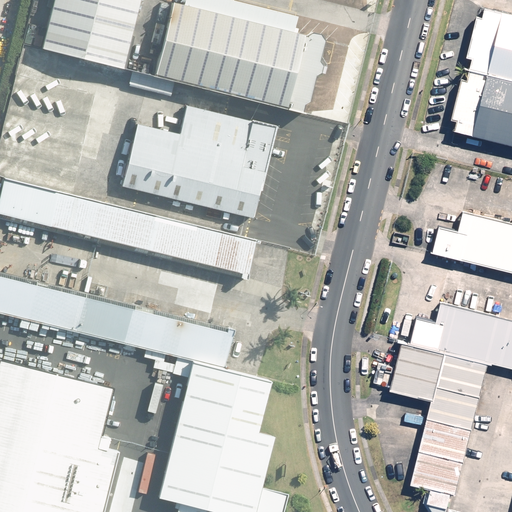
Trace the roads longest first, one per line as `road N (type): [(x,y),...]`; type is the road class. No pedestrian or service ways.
road 1 (unclassified): [(408,0),(325,371),(348,478),(364,511)]
road 2 (unknown): [(306,124),(182,95),(131,102)]
road 3 (unknown): [(153,371),(121,511)]
